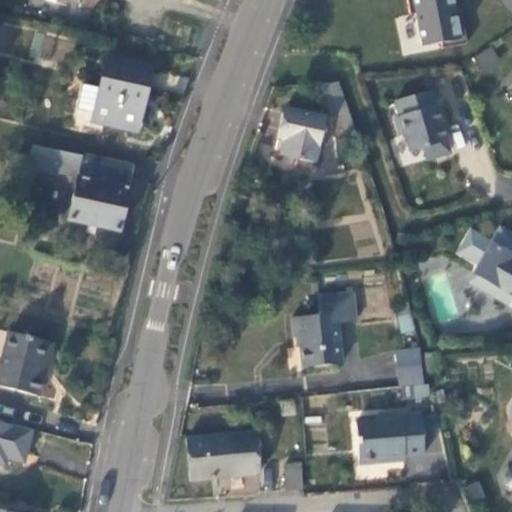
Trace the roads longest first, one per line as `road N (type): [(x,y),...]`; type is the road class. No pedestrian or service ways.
road 1 (secondary): [(119,511),(182,215),(266,0)]
road 2 (residential): [(202,511),(406,500),(443,511)]
